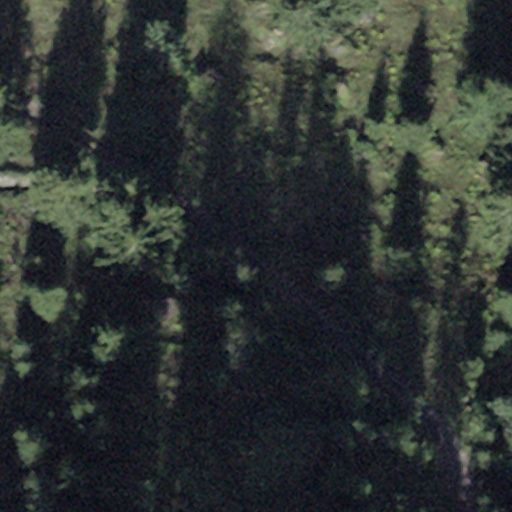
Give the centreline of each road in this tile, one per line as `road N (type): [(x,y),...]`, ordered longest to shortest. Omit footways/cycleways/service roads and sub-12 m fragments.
road 1 (track): [(0,97),(91,140),(252,250),(425,410),(455,462),(466,511)]
road 2 (track): [(0,183),(59,182),(178,200)]
